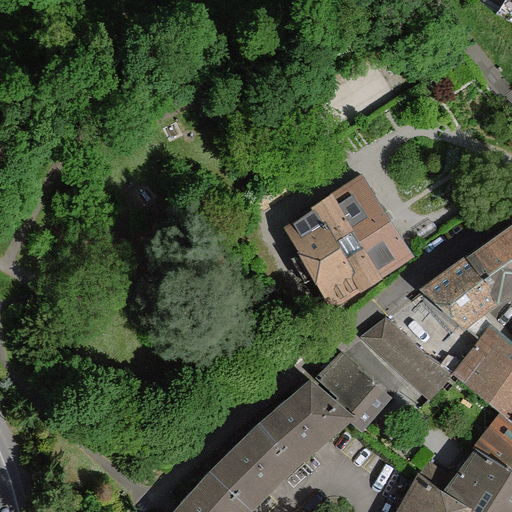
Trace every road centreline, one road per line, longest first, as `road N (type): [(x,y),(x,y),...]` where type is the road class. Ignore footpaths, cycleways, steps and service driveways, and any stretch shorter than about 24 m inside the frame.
road 1 (residential): [(137,511),(247,409),(511,207)]
road 2 (unknown): [(511,162),(448,134),(416,132),(273,219)]
